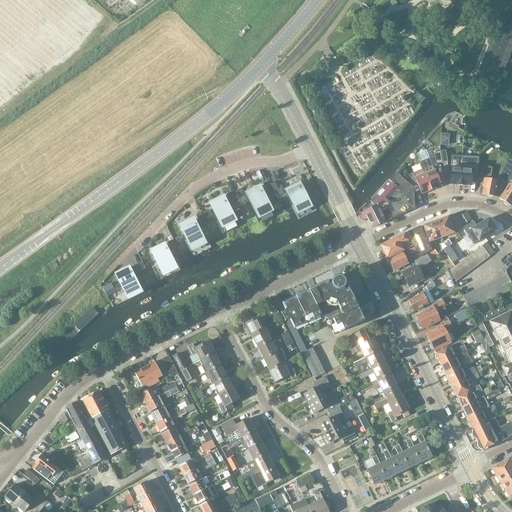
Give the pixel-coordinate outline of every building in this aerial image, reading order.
[(496,26),(473,83),(494,91),(492,90),(495,83),(497,84),(500,77),(497,76),(500,70),(503,71),(505,64),(503,63),(505,56),(508,57),(511,51),(508,50),(511,43),(511,11),(506,9),(499,27),(496,26)] [(424,99),(417,92),(412,98),(419,105),(424,99)] [(449,185),(460,186),(461,163),(451,162),(449,185)] [(488,168),(477,181),(483,182),(483,188),(484,188),(482,196),(487,197),(488,198),(491,198),(492,198),(494,198),(496,192),(501,193),(506,184),(509,186),(511,182),(511,181),(511,178),(511,164),(508,162),(497,179),(496,182),(490,181),(492,169),(488,168)] [(461,163),(460,186),(470,187),(471,176),(477,176),(478,164),(461,163)] [(432,166),(422,170),(431,191),(441,187),(432,166)] [(431,191),(422,170),(407,176),(412,187),(417,185),(421,195),(424,194),(431,191)] [(412,189),(397,175),(395,173),(388,181),(371,199),(371,200),(357,213),(359,216),(361,215),(363,220),(366,219),(371,229),(386,222),(414,209),(412,189)] [(511,182),(509,186),(499,200),(504,203),(504,205),(507,206),(509,206),(510,207),(511,203),(511,182)] [(296,184),(285,189),(297,212),(311,206),(301,186),(297,187),(296,184)] [(258,191),(256,188),(246,193),(258,217),(271,210),(261,190),(258,191)] [(231,192),(227,194),(230,202),(235,199),(231,192)] [(220,199),(210,204),(219,220),(222,227),(235,220),(225,200),(222,202),(220,199)] [(154,227),(163,217),(159,212),(149,223),(154,227)] [(200,213),(196,215),(197,217),(196,218),(198,223),(204,220),(200,213)] [(441,221),(435,223),(441,238),(453,234),(448,218),(445,219),(444,218),(441,219),(441,221)] [(492,225),(488,220),(476,227),(473,222),(463,229),(466,235),(467,234),(474,245),(496,232),(495,231),(496,229),(494,225),(492,225)] [(190,221),(180,226),(189,243),(192,250),(205,243),(195,223),(192,225),(190,221)] [(441,238),(435,223),(430,225),(429,224),(426,225),(425,226),(424,227),(429,243),(441,238)] [(141,238),(147,229),(144,227),(137,236),(141,238)] [(381,247),(387,260),(403,252),(413,247),(420,259),(431,251),(420,228),(381,247)] [(173,240),(168,242),(169,245),(168,245),(171,250),(176,247),(173,240)] [(453,268),(450,271),(453,277),(455,282),(461,278),(466,274),(470,271),(475,267),(480,264),(484,260),(489,257),(489,256),(494,253),(489,247),(487,243),(482,247),(477,251),(472,254),(468,258),(463,261),(458,265),(453,268)] [(161,246),(151,251),(163,274),(176,268),(166,248),(163,249),(161,246)] [(437,255),(434,250),(415,263),(416,267),(402,274),(403,276),(401,277),(404,283),(406,282),(409,288),(423,281),(418,270),(431,262),(430,260),(437,255)] [(393,272),(408,265),(402,254),(388,261),(390,266),(390,268),(391,271),(392,271),(393,272)] [(511,265),(511,264),(511,255),(508,258),(506,255),(499,260),(505,272),(510,265),(511,265)] [(142,262),(137,264),(139,266),(138,267),(140,272),(146,269),(142,262)] [(128,273),(126,269),(116,274),(127,298),(141,291),(131,270),(128,273)] [(463,298),(468,307),(470,310),(511,289),(511,286),(507,276),(463,298)] [(285,322),(301,354),(307,351),(296,328),(320,316),(323,318),(325,319),(328,320),(330,320),(333,320),(339,333),(364,321),(351,295),(350,293),(349,291),(348,290),(346,288),(345,287),(345,285),(345,284),(345,282),(344,281),(343,279),(342,278),(340,278),(339,277),(337,277),(335,278),(334,278),(332,279),(331,281),(331,282),(329,282),(327,283),(325,283),(323,284),(321,285),(282,304),(285,311),(280,314),(285,322)] [(432,283),(425,287),(422,289),(424,292),(418,295),(418,297),(408,302),(414,313),(428,306),(428,305),(434,302),(429,292),(435,287),(432,283)] [(110,284),(102,288),(106,296),(114,292),(110,284)] [(431,304),(432,306),(433,307),(424,311),(425,313),(416,318),(422,330),(440,322),(435,312),(439,310),(446,307),(443,302),(442,301),(443,301),(442,298),(431,304)] [(252,321),(244,325),(246,329),(245,330),(245,333),(247,336),(249,337),(251,336),(265,329),(261,322),(278,313),(273,304),(256,313),(258,316),(251,319),(252,321)] [(59,335),(69,345),(100,315),(90,305),(59,335)] [(511,314),(510,315),(510,314),(489,324),(509,365),(501,369),(505,377),(506,377),(511,373),(511,314)] [(451,326),(447,318),(442,321),(443,323),(442,323),(444,325),(425,335),(433,351),(450,343),(449,342),(453,340),(449,334),(446,336),(443,330),(451,326)] [(477,326),(486,342),(488,348),(492,346),(481,324),(477,326)] [(265,329),(251,336),(252,336),(257,348),(270,341),(267,334),(268,334),(266,329),(265,329)] [(363,331),(343,341),(346,348),(352,346),(356,353),(360,350),(364,358),(378,351),(381,350),(381,347),(379,344),(377,342),(375,343),(373,338),(368,341),(363,331)] [(483,340),(478,331),(471,335),(476,344),(483,340)] [(293,343),(290,338),(285,340),(288,346),(286,347),(289,352),(295,348),(293,344),(293,343)] [(200,361),(201,361),(201,360),(214,354),(215,354),(208,341),(194,349),(192,345),(187,347),(192,356),(196,354),(200,361)] [(270,341),(257,348),(263,359),(277,352),(277,351),(275,347),(273,348),(270,341)] [(437,360),(439,365),(455,358),(467,352),(464,346),(452,352),(449,347),(434,355),(435,356),(434,357),(436,360),(437,360)] [(312,348),(307,351),(301,354),(304,359),(315,354),(312,348)] [(277,352),(263,359),(269,370),(269,371),(282,363),(283,364),(284,363),(285,358),(281,350),(280,350),(277,351),(277,352)] [(383,362),(378,351),(364,358),(352,364),(354,367),(366,361),(370,369),(383,362)] [(469,357),(467,352),(455,358),(439,365),(442,370),(441,371),(443,374),(444,375),(445,376),(460,368),(457,363),(469,357)] [(180,371),(187,367),(179,353),(172,357),(180,371)] [(201,360),(201,361),(196,364),(198,368),(203,365),(207,372),(220,365),(214,354),(201,360)] [(304,359),(306,364),(317,359),(315,354),(304,359)] [(168,356),(161,360),(170,376),(177,373),(170,360),(168,356)] [(320,364),(317,359),(306,364),(309,369),(320,364)] [(163,380),(154,362),(134,373),(141,387),(148,384),(148,386),(147,386),(148,387),(142,391),(158,384),(157,383),(163,380)] [(389,374),(383,362),(370,369),(358,375),(360,379),(372,373),(376,381),(389,374)] [(269,370),(268,371),(274,383),(289,376),(291,380),(295,377),(291,369),(286,371),(283,364),(282,363),(269,371),(269,370)] [(322,369),(320,364),(309,369),(311,374),(322,369)] [(226,377),(220,365),(207,372),(205,373),(205,375),(206,379),(208,380),(209,380),(211,385),(213,384),(226,377)] [(188,367),(187,367),(180,371),(186,382),(196,377),(190,366),(188,367)] [(463,373),(460,368),(445,376),(446,378),(445,379),(446,382),(448,382),(450,387),(476,373),(476,374),(482,371),(480,366),(474,369),(474,368),(463,373)] [(325,374),(322,369),(311,374),(314,379),(325,374)] [(476,373),(450,387),(453,392),(452,393),(454,396),(455,396),(455,398),(471,390),(468,384),(479,378),(476,374),(476,373)] [(375,391),(368,394),(370,398),(382,392),(395,386),(389,374),(376,381),(371,383),(375,391)] [(232,388),(226,377),(213,384),(216,390),(214,391),(217,396),(218,396),(218,395),(232,389),(232,388)] [(308,404),(327,394),(325,389),(330,387),(325,377),(312,383),(315,388),(303,394),(308,404)] [(195,378),(187,383),(189,387),(197,383),(195,378)] [(160,389),(158,384),(142,391),(143,393),(140,395),(144,404),(176,387),(182,384),(181,382),(175,385),(174,383),(167,387),(167,385),(160,389)] [(375,410),(387,404),(401,397),(395,386),(382,392),(385,399),(373,406),(375,410)] [(478,386),(471,390),(455,398),(456,399),(455,400),(457,403),(459,404),(461,408),(476,401),(490,394),(487,388),(481,391),(478,386)] [(179,392),(176,387),(144,404),(149,413),(162,406),(160,402),(170,397),(179,392)] [(232,388),(232,389),(218,395),(218,396),(222,403),(217,405),(222,414),(226,412),(224,407),(239,400),(232,388)] [(49,400),(55,393),(50,390),(45,397),(49,400)] [(197,400),(204,396),(201,391),(194,395),(197,400)] [(488,408),(488,407),(493,405),(491,400),(486,402),(485,402),(497,396),(495,391),(490,394),(476,401),(461,408),(463,413),(463,415),(464,417),(465,418),(466,419),(482,412),(488,408)] [(81,401),(89,416),(84,418),(87,425),(89,428),(90,428),(94,426),(110,456),(127,446),(99,392),(81,401)] [(330,393),(327,394),(308,404),(313,414),(325,408),(328,413),(338,408),(348,403),(345,397),(338,401),(336,397),(332,399),(330,393)] [(401,397),(387,404),(390,412),(386,414),(390,423),(395,421),(393,416),(407,409),(401,397)] [(66,409),(77,430),(87,425),(84,418),(77,403),(66,409)] [(173,410),(172,411),(169,405),(150,415),(155,424),(178,412),(187,407),(185,403),(173,409),(173,410)] [(173,426),(171,422),(186,414),(195,410),(192,404),(187,407),(178,412),(155,424),(159,433),(173,426)] [(471,428),(471,430),(487,422),(484,417),(496,411),(493,405),(488,408),(482,412),(466,419),(469,424),(468,426),(469,428),(471,428)] [(248,406),(234,413),(236,419),(251,412),(248,406)] [(346,423),(338,408),(328,413),(331,418),(319,425),(324,434),(341,425),(345,423),(346,423)] [(198,414),(194,416),(196,420),(199,424),(202,422),(203,422),(198,414)] [(249,419),(236,426),(232,419),(220,426),(226,437),(235,432),(239,439),(255,431),(249,419)] [(408,428),(418,424),(416,419),(406,423),(408,428)] [(511,423),(498,430),(493,420),(487,422),(471,430),(472,432),(471,434),(472,436),(473,437),(474,439),(476,440),(477,442),(477,444),(477,446),(478,448),(479,449),(481,450),(482,452),(498,444),(505,440),(511,434),(511,423)] [(345,423),(341,425),(324,434),(329,444),(341,438),(343,443),(356,437),(351,427),(347,429),(345,423)] [(89,428),(87,425),(77,430),(89,454),(76,460),(78,464),(79,466),(67,473),(69,477),(105,458),(93,434),(95,434),(94,432),(92,433),(90,428),(89,428)] [(415,426),(406,430),(408,435),(417,430),(415,426)] [(196,427),(189,431),(165,443),(170,453),(171,452),(174,459),(187,453),(185,448),(191,444),(187,437),(198,431),(196,427)] [(161,434),(165,443),(189,431),(187,428),(177,433),(174,428),(161,434)] [(238,440),(227,446),(229,450),(242,443),(242,446),(244,449),(246,450),(247,449),(247,450),(261,443),(261,442),(262,442),(263,440),(260,435),(258,435),(257,435),(255,431),(238,440)] [(421,444),(414,448),(412,449),(419,463),(431,457),(424,443),(425,442),(421,434),(417,436),(421,444)] [(408,468),(419,463),(412,449),(414,448),(410,439),(406,441),(410,450),(403,453),(401,454),(408,468)] [(212,440),(200,446),(204,453),(215,448),(212,440)] [(267,454),(261,443),(247,450),(253,461),(267,454)] [(396,474),(408,468),(401,454),(403,453),(398,445),(394,447),(398,455),(391,459),(390,460),(396,474)] [(387,461),(380,464),(378,465),(385,479),(396,474),(390,460),(391,459),(387,450),(383,452),(387,461)] [(245,456),(243,452),(227,460),(230,466),(239,462),(238,460),(245,456)] [(273,466),(267,454),(253,461),(259,473),(273,466)] [(178,467),(182,476),(212,460),(210,455),(198,462),(197,460),(193,459),(178,467)] [(53,486),(63,473),(41,456),(35,464),(36,465),(32,470),(53,486)] [(374,485),(385,479),(378,465),(380,464),(375,456),(371,458),(375,466),(367,471),(374,485)] [(500,483),(511,476),(511,463),(509,458),(492,469),(500,483)] [(182,476),(187,485),(201,478),(199,474),(216,465),(213,460),(212,460),(182,476)] [(17,466),(14,473),(22,476),(25,470),(17,466)] [(279,478),(273,466),(259,473),(255,475),(250,477),(251,477),(259,494),(268,489),(266,484),(279,478)] [(34,484),(38,479),(27,470),(23,475),(34,484)] [(253,470),(237,478),(239,483),(251,477),(250,477),(255,475),(253,470)] [(193,496),(216,483),(217,484),(222,481),(230,476),(227,471),(218,476),(218,477),(215,479),(215,480),(204,485),(201,480),(188,487),(193,496)] [(296,482),(299,488),(301,493),(307,491),(305,486),(313,481),(310,475),(296,482)] [(511,476),(500,483),(509,498),(511,495),(511,476)] [(133,489),(138,499),(151,492),(146,482),(133,489)] [(4,497),(14,505),(24,493),(28,487),(24,483),(20,489),(14,485),(4,497)] [(198,505),(211,497),(217,495),(214,489),(218,487),(217,484),(216,483),(193,496),(198,505)] [(33,491),(28,487),(24,493),(14,505),(22,511),(25,511),(30,506),(34,510),(43,499),(38,495),(34,501),(28,496),(33,491)] [(100,489),(90,495),(94,503),(104,497),(100,489)] [(58,490),(54,495),(59,499),(63,494),(58,490)] [(157,502),(151,492),(138,499),(144,509),(157,502)] [(283,493),(277,496),(283,507),(289,504),(283,493)] [(317,502),(307,506),(310,511),(328,511),(322,499),(319,493),(314,496),(317,502)] [(129,506),(134,504),(130,495),(124,498),(129,506)] [(218,497),(212,500),(199,506),(199,507),(197,508),(197,509),(198,511),(210,511),(227,503),(232,501),(230,496),(220,501),(218,497)] [(283,507),(277,496),(271,498),(277,510),(283,507)] [(48,503),(43,499),(34,510),(37,511),(56,511),(57,511),(53,507),(48,511),(47,511),(43,509),(48,503)] [(232,501),(227,503),(210,511),(228,511),(227,508),(229,507),(230,507),(235,505),(233,500),(232,501)] [(161,511),(157,502),(144,509),(145,511),(161,511)]
